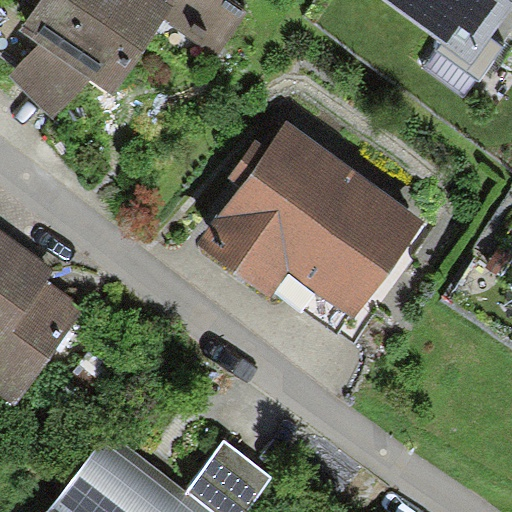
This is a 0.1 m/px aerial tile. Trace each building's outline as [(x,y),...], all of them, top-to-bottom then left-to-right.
[(31,0),(23,12),(8,0),(0,0),(0,47),(26,72),(58,101),(91,64),(113,80),(161,14),(214,51),(253,8),(240,0),(31,0)] [(511,0),(390,0),(478,72),(511,25),(511,0)] [(423,202),(287,105),(269,131),(257,123),(235,154),(244,161),(200,223),(267,271),(338,321),(423,202)] [(0,371),(17,384),(81,296),(52,275),(48,272),(55,259),(0,215),(0,371)] [(220,446),(185,492),(152,468),(105,432),(52,503),(61,510),(59,511),(247,511),(270,483),(220,446)] [(412,511),(397,501),(389,511),(412,511)]
